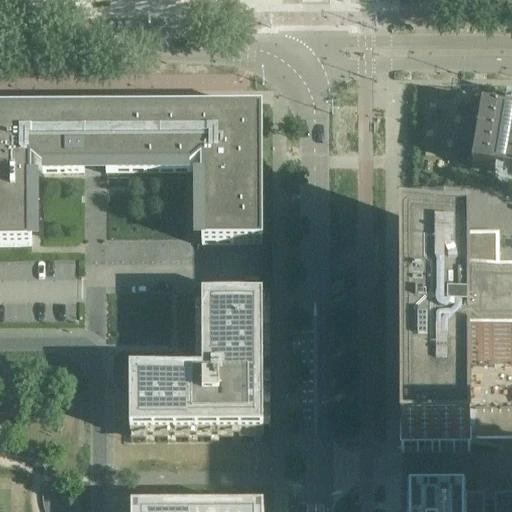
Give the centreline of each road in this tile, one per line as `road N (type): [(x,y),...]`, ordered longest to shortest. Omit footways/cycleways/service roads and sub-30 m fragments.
road 1 (tertiary): [(317,511),(316,96),(296,65)]
road 2 (tertiary): [(0,50),(248,50),(296,65)]
road 3 (unclassified): [(97,511),(94,366),(80,351),(55,345),(0,345)]
road 4 (unclassified): [(511,56),(319,53)]
